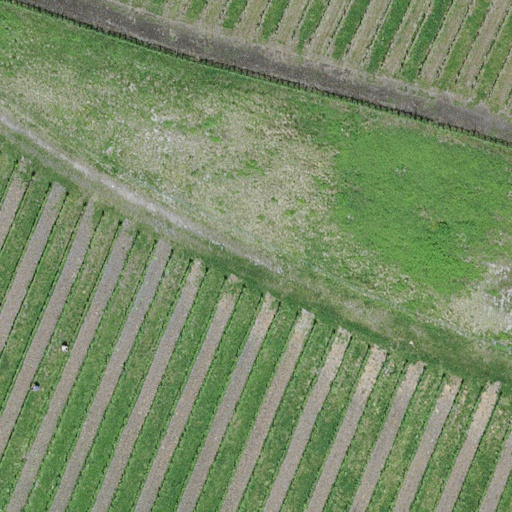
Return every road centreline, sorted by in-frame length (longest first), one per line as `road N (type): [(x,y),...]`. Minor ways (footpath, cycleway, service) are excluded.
road 1 (track): [(0,118),(511,375)]
road 2 (track): [(80,0),(511,132)]
